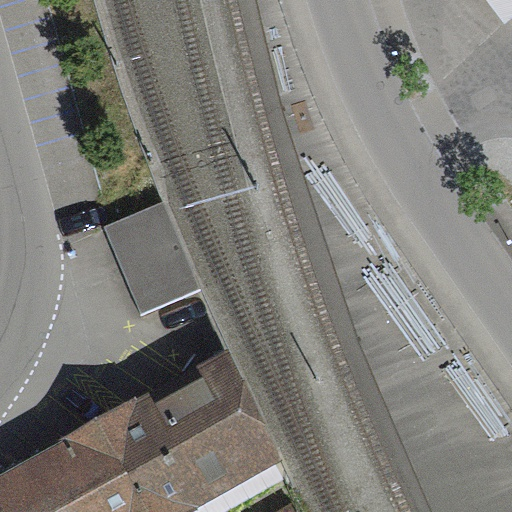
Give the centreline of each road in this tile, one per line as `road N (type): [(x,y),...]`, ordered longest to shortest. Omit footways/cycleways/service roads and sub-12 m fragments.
road 1 (residential): [(338,0),(397,144),(511,314)]
road 2 (residential): [(0,115),(26,208),(30,259),(0,352)]
